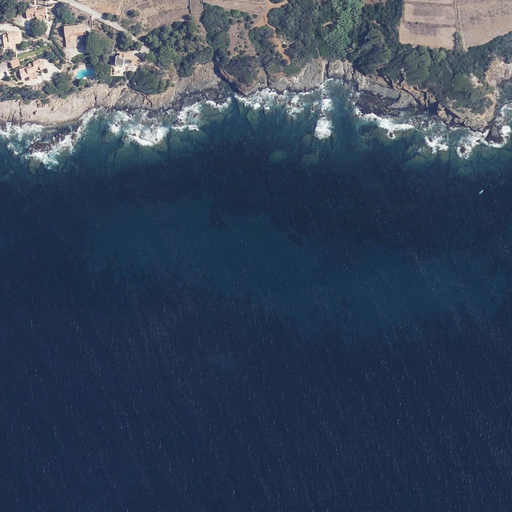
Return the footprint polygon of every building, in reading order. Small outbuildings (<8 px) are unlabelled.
[(46,8),(41,9),(41,10),(39,10),(36,11),(36,7),(31,8),(31,9),(29,9),(26,10),(27,18),(37,17),(37,20),(47,18),(46,8)] [(75,34),(86,33),(85,25),(65,28),(67,48),(77,46),(76,37),(75,34)] [(4,48),(10,47),(10,45),(15,44),(21,43),(20,32),(12,33),(12,32),(7,32),(7,35),(3,36),(4,48)] [(123,67),(125,65),(125,61),(129,62),(131,63),(130,65),(133,66),(134,66),(135,65),(139,66),(142,60),(131,55),(120,54),(120,57),(118,57),(116,59),(116,65),(117,66),(119,67),(123,67)] [(12,69),(20,66),(18,60),(10,63),(12,69)] [(39,67),(40,70),(46,68),(44,61),(38,63),(38,61),(28,64),(29,67),(19,70),(22,79),(29,77),(29,78),(37,75),(36,73),(35,69),(39,67)]
